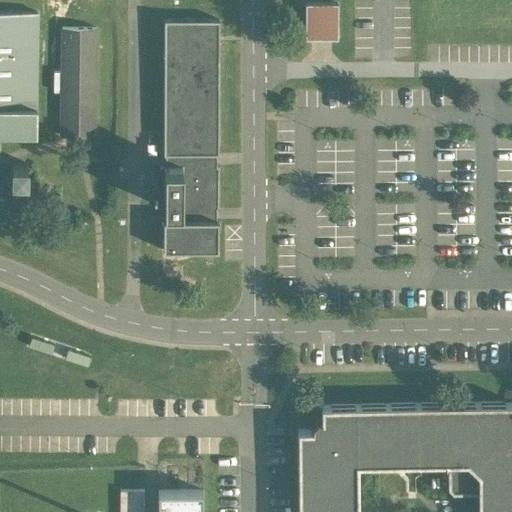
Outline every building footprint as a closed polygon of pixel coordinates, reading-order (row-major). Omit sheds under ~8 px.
[(336,3),(305,3),(305,37),(311,37),(330,37),(337,37),(336,3)] [(37,13),(0,12),(0,137),(36,137),(37,13)] [(217,19),(164,19),(164,152),(216,152),(217,19)] [(97,28),(60,27),(59,134),(95,135),(97,28)] [(216,152),(164,152),(163,248),(216,248),(216,152)] [(298,429),(299,511),(357,511),(356,463),(424,462),(448,461),(466,461),(478,473),(478,491),(478,511),(511,511),(511,403),(321,406),(321,420),(315,420),(312,423),(312,429),(298,429)] [(466,461),(448,461),(449,488),(452,491),(478,491),(478,473),(466,461)] [(200,511),(200,490),(158,490),(157,511),(200,511)]
